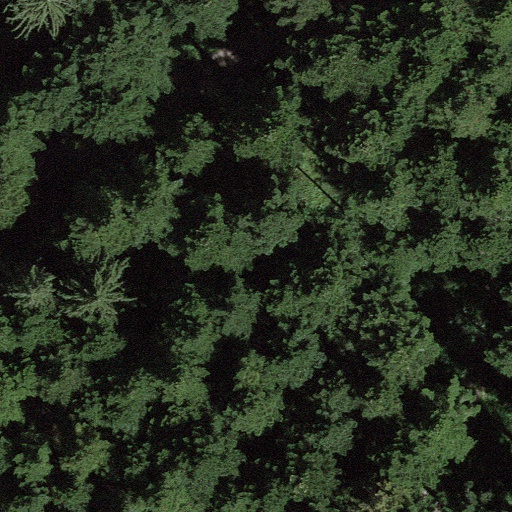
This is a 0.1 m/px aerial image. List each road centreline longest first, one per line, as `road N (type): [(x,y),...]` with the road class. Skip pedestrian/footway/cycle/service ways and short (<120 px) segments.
road 1 (track): [(0,197),(343,0)]
road 2 (track): [(433,511),(511,192)]
